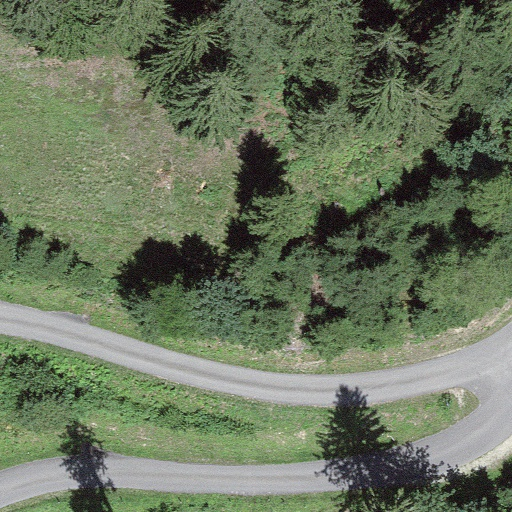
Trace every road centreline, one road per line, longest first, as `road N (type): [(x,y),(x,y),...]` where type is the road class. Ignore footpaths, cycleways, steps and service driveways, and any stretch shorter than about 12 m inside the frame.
road 1 (track): [(511,396),(462,448),(389,469),(284,479),(95,472),(0,491)]
road 2 (track): [(511,351),(404,382),(309,389),(228,377),(0,317)]
